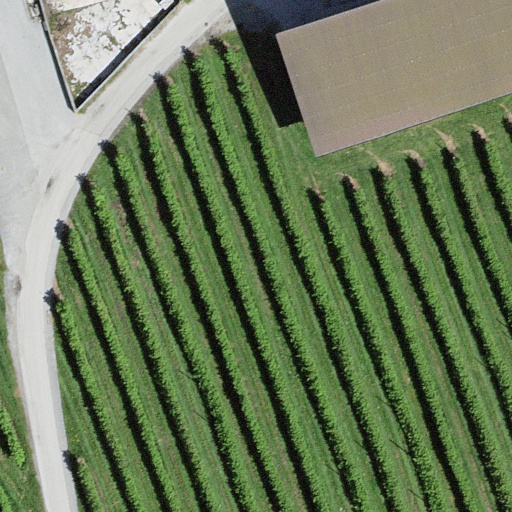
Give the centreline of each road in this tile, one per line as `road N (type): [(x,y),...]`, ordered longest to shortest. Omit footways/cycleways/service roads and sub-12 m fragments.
road 1 (unclassified): [(63,511),(33,347),(48,210),(77,153),(140,71),(220,0)]
road 2 (unknown): [(48,210),(0,77)]
